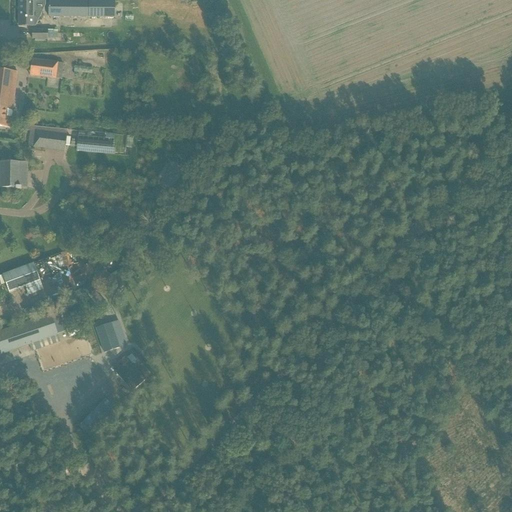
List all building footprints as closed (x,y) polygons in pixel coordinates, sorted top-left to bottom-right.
[(45,5),(45,0),(19,0),(19,26),(32,27),(32,11),(35,11),(35,5),(45,5)] [(48,17),(58,17),(115,18),(115,2),(48,1),(48,17)] [(32,40),(56,40),(57,30),(32,30),(32,40)] [(29,74),(29,76),(55,79),(57,63),(31,60),(30,63),(29,74)] [(0,126),(11,128),(12,118),(6,117),(7,110),(12,111),(17,72),(0,69),(0,126)] [(36,132),(34,143),(65,147),(66,142),(67,136),(36,132)] [(18,188),(19,164),(2,164),(1,189),(15,188),(14,190),(21,190),(21,188),(18,188)] [(2,275),(9,293),(40,282),(33,263),(2,275)] [(0,353),(23,346),(57,335),(50,316),(17,327),(0,332),(0,353)] [(120,370),(115,374),(131,392),(145,380),(125,357),(116,365),(120,370)] [(51,387),(57,395),(64,389),(58,382),(51,387)] [(89,435),(117,409),(106,398),(79,423),(89,435)]
